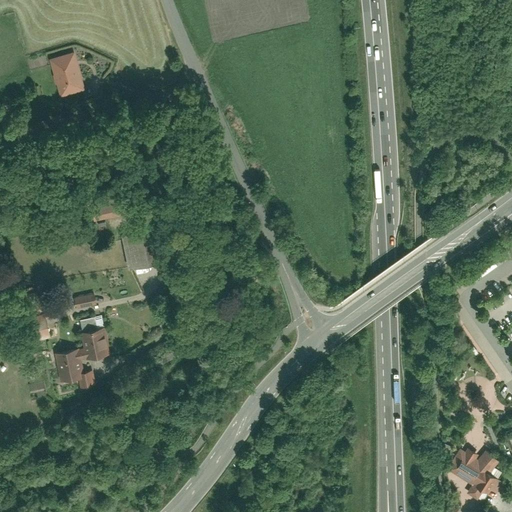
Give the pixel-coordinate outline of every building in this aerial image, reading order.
[(71,42),(48,48),(59,85),(82,78),(71,42)] [(94,218),(123,214),(121,197),(91,200),(94,218)] [(159,230),(121,236),(127,269),(165,262),(159,230)] [(89,283),(70,288),(73,300),(92,295),(89,283)] [(41,307),(28,309),(33,330),(45,327),(41,307)] [(84,347),(53,352),(57,379),(77,376),(79,388),(95,385),(92,368),(82,370),(81,359),(91,357),(91,355),(108,352),(104,327),(99,328),(97,316),(80,319),(84,347)] [(464,451),(459,447),(446,467),(465,480),(469,483),(465,490),(484,503),(501,477),(491,470),(499,458),(484,448),(480,455),(475,451),(467,447),(464,451)]
